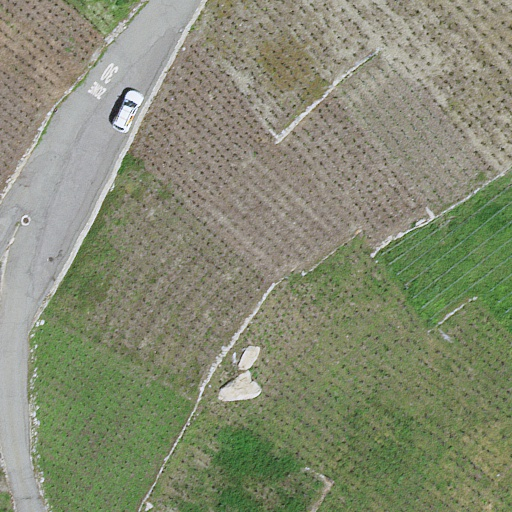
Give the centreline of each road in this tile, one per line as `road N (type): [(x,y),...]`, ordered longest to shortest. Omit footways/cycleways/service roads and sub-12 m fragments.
road 1 (unclassified): [(132,70),(51,188),(23,255),(8,382),(35,511)]
road 2 (residential): [(0,228),(103,75),(132,70)]
